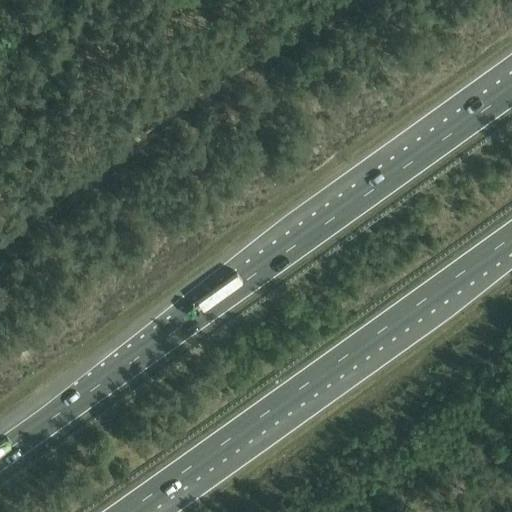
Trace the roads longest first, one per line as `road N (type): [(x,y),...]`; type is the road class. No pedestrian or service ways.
road 1 (motorway): [(511,92),(0,456)]
road 2 (motorway): [(126,511),(511,238)]
road 3 (track): [(0,247),(164,118),(348,0)]
